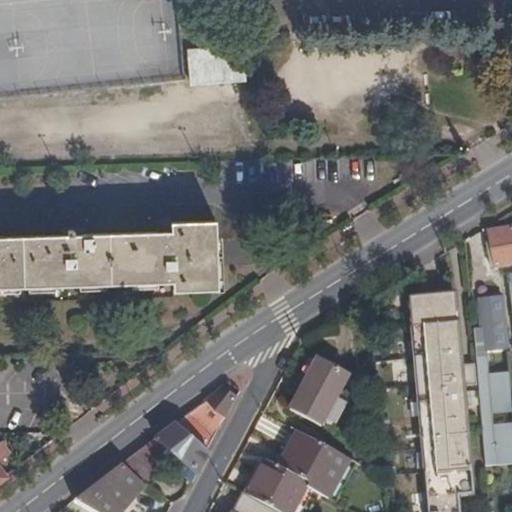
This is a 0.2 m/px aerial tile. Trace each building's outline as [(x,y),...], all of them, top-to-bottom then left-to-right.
[(242,42),(187,46),(190,79),(245,75),(242,42)] [(176,289),(220,286),(218,219),(173,221),(173,228),(75,232),(75,227),(68,228),(68,233),(0,235),(0,247),(5,247),(7,285),(175,280),(176,289)] [(511,262),(511,223),(491,226),(494,264),(511,262)] [(484,410),(490,465),(511,462),(511,421),(497,423),(495,413),(511,410),(511,383),(511,370),(491,372),(489,349),(508,347),(503,290),(480,292),(483,325),(475,326),(479,364),(481,383),(484,410)] [(481,383),(479,364),(465,365),(457,293),(412,295),(414,311),(428,309),(432,349),(418,351),(433,511),(463,511),(462,493),(477,492),(470,412),(467,384),(481,383)] [(428,309),(414,311),(418,351),(432,349),(428,309)] [(347,371),(319,357),(293,408),(324,424),(343,387),(340,386),(347,371)] [(470,412),(484,410),(481,383),(467,384),(470,412)] [(242,399),(227,387),(206,403),(207,406),(177,424),(212,454),(242,399)] [(212,454),(177,424),(126,463),(141,479),(159,463),(165,468),(175,457),(200,476),(212,454)] [(285,511),(297,511),(313,482),(335,493),(353,457),(299,428),(280,464),(268,459),(250,493),(285,511)] [(0,447),(0,483),(13,473),(4,462),(15,453),(8,443),(0,447)] [(141,479),(126,463),(76,501),(96,511),(123,511),(147,486),(141,479)] [(285,511),(250,493),(243,490),(232,511),(285,511)] [(96,511),(76,501),(61,511),(96,511)]
